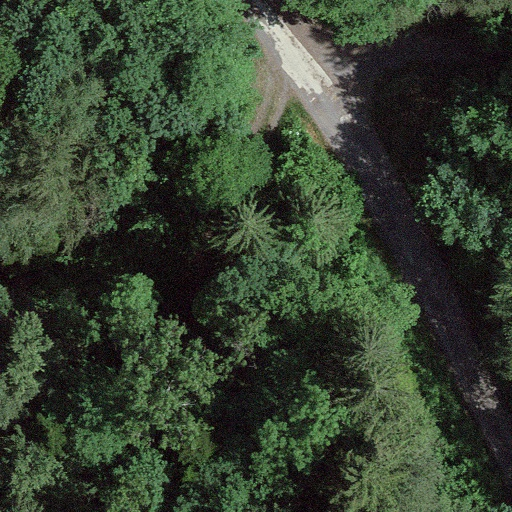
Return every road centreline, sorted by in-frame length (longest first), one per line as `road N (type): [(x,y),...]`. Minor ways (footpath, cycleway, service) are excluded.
road 1 (track): [(78,511),(302,33)]
road 2 (track): [(302,33),(422,246),(511,459)]
road 3 (track): [(511,51),(302,33)]
